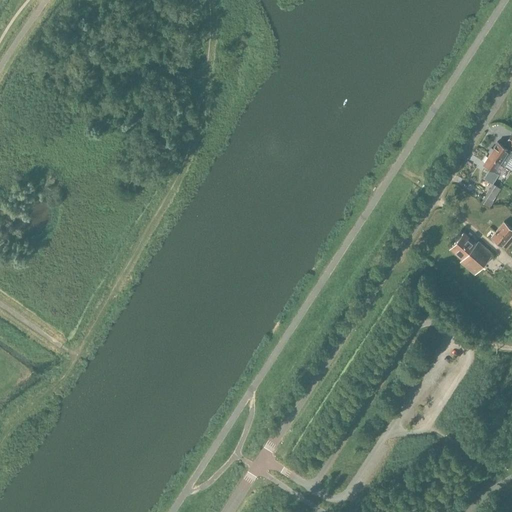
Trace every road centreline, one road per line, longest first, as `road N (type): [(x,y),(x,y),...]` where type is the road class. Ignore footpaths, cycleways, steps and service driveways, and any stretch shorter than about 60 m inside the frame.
road 1 (tertiary): [(227,511),(511,76)]
road 2 (track): [(511,260),(396,167)]
